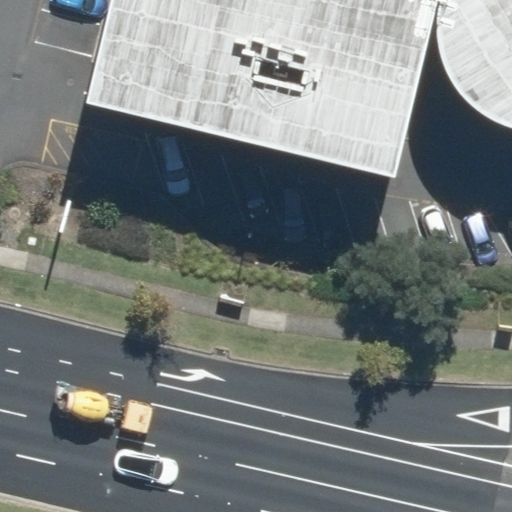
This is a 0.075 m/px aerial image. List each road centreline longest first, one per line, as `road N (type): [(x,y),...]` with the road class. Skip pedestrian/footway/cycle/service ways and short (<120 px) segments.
road 1 (secondary): [(30,440),(511,421)]
road 2 (secondary): [(30,440),(416,511)]
